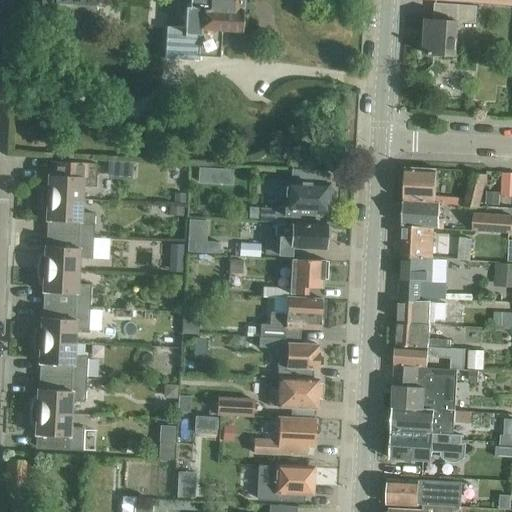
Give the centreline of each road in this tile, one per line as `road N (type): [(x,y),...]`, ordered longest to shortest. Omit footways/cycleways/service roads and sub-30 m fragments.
road 1 (secondary): [(362,511),(380,137)]
road 2 (secondary): [(380,137),(388,0)]
road 3 (residential): [(511,142),(380,137)]
